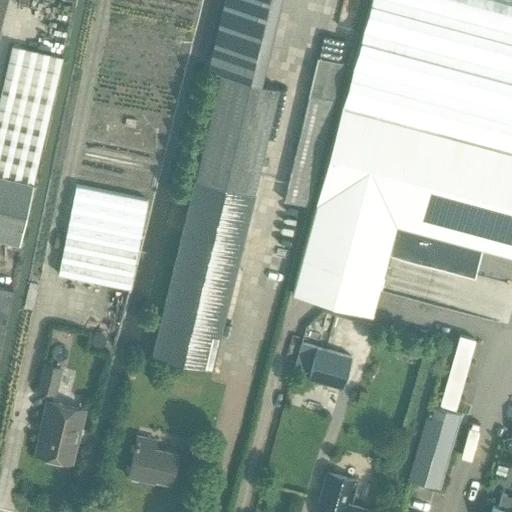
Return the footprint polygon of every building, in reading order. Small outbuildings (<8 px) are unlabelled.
[(210,368),(278,89),(279,87),(262,83),(281,0),(225,0),(216,41),(209,70),(221,73),(152,354),(210,368)] [(511,0),(370,0),(341,108),(511,153),(511,0)] [(0,238),(18,243),(32,183),(63,59),(12,47),(0,96),(0,238)] [(284,200),(308,206),(332,102),(343,63),(318,57),(309,96),(284,200)] [(511,255),(511,153),(341,108),(292,292),(372,313),(388,252),(474,276),(482,247),(511,255)] [(126,118),(125,126),(135,127),(136,120),(126,118)] [(146,201),(76,184),(55,272),(125,289),(146,201)] [(0,330),(4,331),(14,290),(0,286),(0,330)] [(53,336),(90,343),(92,331),(56,323),(53,336)] [(43,355),(62,359),(66,339),(47,335),(43,355)] [(307,378),(343,387),(351,354),(300,341),(292,373),(308,377),(307,378)] [(39,387),(54,391),(60,367),(45,363),(39,387)] [(38,452),(69,460),(81,408),(51,400),(38,452)] [(426,415),(408,476),(438,484),(459,412),(434,405),(431,416),(426,415)] [(127,474),(143,478),(144,475),(170,481),(177,452),(154,446),(156,438),(137,433),(127,474)] [(319,497),(331,501),(327,511),(373,511),(375,510),(349,501),(356,478),(327,469),(319,497)] [(493,506),(490,511),(511,511),(511,496),(501,493),(498,507),(493,506)]
